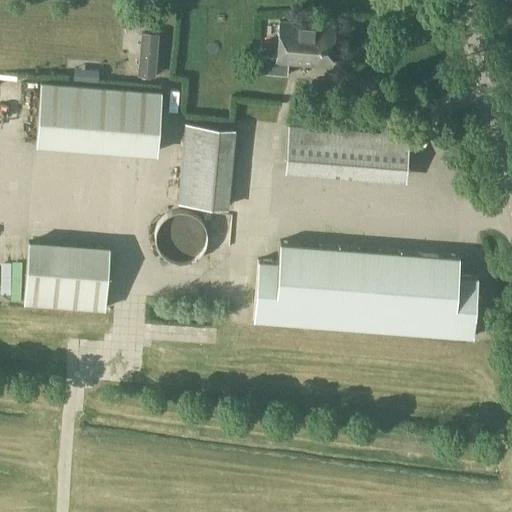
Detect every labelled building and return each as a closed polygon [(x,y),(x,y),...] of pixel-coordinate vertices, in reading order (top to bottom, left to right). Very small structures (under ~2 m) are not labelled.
[(288,63),(329,66),(333,26),(279,22),(276,58),(260,56),(259,73),(286,76),(288,63)] [(158,33),(140,32),(137,74),(155,76),(158,33)] [(98,70),(90,69),(89,81),(97,82),(98,70)] [(156,152),(161,92),(40,82),(35,142),(156,152)] [(222,208),(230,128),(185,124),(177,204),(222,208)] [(405,175),(408,135),(287,126),(284,166),(405,175)] [(161,218),(159,220),(157,223),(155,226),(154,230),(153,233),(153,237),(153,241),(154,244),(155,248),(157,251),(159,254),(161,256),(163,258),(166,259),(168,261),(171,262),(174,263),(178,263),(181,263),(185,262),(188,261),(192,260),(195,257),(198,255),(200,252),(202,249),(203,246),(204,243),(205,240),(205,237),(205,234),(204,231),(203,228),(202,225),(200,222),(198,219),(195,217),(192,215),(188,213),(185,212),(181,211),(178,211),(174,211),(171,212),(168,213),(166,215),(163,216),(161,218)] [(23,303),(31,303),(103,309),(108,249),(27,242),(23,303)] [(276,262),(257,260),(252,321),(472,338),(477,277),(457,276),(458,256),(278,242),(276,262)]
